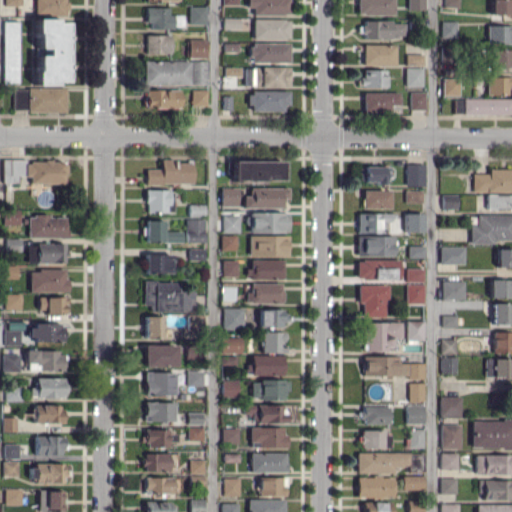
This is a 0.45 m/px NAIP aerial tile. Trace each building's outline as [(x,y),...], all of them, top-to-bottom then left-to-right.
[(65,0),(33,0),(34,14),(66,13),(65,0)] [(288,0),(245,0),(245,7),(252,7),(252,13),(288,14),(288,0)] [(392,0),(356,0),(356,14),(393,14),(392,0)] [(423,9),(423,0),(406,0),(406,9),(423,9)] [(506,0),(488,0),(488,14),(507,14),(506,0)] [(187,6),(188,24),(204,24),(204,6),(187,6)] [(167,7),(146,7),(146,27),(181,27),(181,14),(167,14),(167,7)] [(252,18),(252,39),(288,39),(288,19),(252,18)] [(63,20),(34,19),(34,47),(44,47),(44,55),(34,55),(33,83),(63,83),(63,20)] [(361,20),(361,37),(403,38),(403,21),(361,20)] [(455,20),(440,21),(440,38),(455,37),(455,20)] [(2,82),(18,82),(17,21),(1,21),(2,82)] [(485,25),(485,43),(510,42),(510,25),(485,25)] [(144,34),(144,53),(169,53),(168,34),(144,34)] [(205,39),(185,38),(184,57),(204,57),(205,39)] [(288,62),(288,42),(249,42),(249,62),(288,62)] [(394,44),(362,44),(362,65),(394,64),(394,44)] [(489,67),(509,67),(509,49),(489,49),(489,67)] [(422,53),(404,54),(405,64),(422,63),(422,53)] [(205,61),(143,60),(142,84),(205,84),(205,61)] [(239,66),(223,66),(223,75),(239,75),(239,66)] [(421,86),(421,67),(404,67),(404,86),(421,86)] [(384,86),(384,69),(360,69),(360,87),(384,86)] [(485,94),(511,94),(510,76),(484,76),(485,94)] [(442,95),(457,95),(457,78),(442,77),(442,95)] [(64,111),(64,87),(26,87),(27,112),(64,111)] [(12,109),(26,109),(26,89),(11,89),(12,109)] [(177,89),(143,89),(143,107),(178,107),(177,89)] [(190,105),(205,105),(205,89),(190,90),(190,105)] [(288,90),(247,91),(247,109),(288,109),(288,90)] [(398,104),(398,91),(362,92),(362,111),(389,110),(389,104),(398,104)] [(423,91),(409,92),(409,109),(424,109),(423,91)] [(461,114),(511,113),(511,97),(461,99),(461,114)] [(2,182),(17,182),(17,175),(29,175),(28,183),(64,183),(64,161),(25,160),(25,159),(2,159),(2,182)] [(231,161),(231,180),(281,179),(280,160),(231,161)] [(191,183),(191,161),(159,161),(159,168),(144,168),(144,183),(191,183)] [(423,163),(404,164),(404,185),(423,185),(423,163)] [(358,182),(384,181),(384,166),(358,166),(358,182)] [(511,191),(511,168),(487,168),(487,173),(471,173),(471,191),(511,191)] [(237,205),(236,187),(219,187),(220,205),(237,205)] [(242,207),(282,207),(282,198),(287,198),(287,187),(246,187),(246,195),(242,194),(242,207)] [(172,212),(172,189),(144,189),(144,212),(172,212)] [(390,189),(362,190),(362,207),(390,207),(390,189)] [(421,190),(403,190),(403,202),(421,202),(421,190)] [(511,193),(484,194),(484,210),(511,209),(511,193)] [(455,194),(440,194),(440,208),(455,208),(455,194)] [(187,216),(203,216),(203,204),(187,204),(187,216)] [(17,224),(17,209),(2,209),(2,224),(17,224)] [(287,211),(247,212),(247,232),(287,232),(287,211)] [(379,232),(379,221),(390,221),(390,212),(356,213),(356,233),(379,232)] [(421,231),(422,212),(403,212),(403,231),(421,231)] [(238,231),(238,214),(221,215),(221,232),(238,231)] [(511,214),(475,214),(475,224),(468,224),(467,243),(491,244),(492,239),(511,239),(511,214)] [(65,215),(26,215),(26,237),(65,237),(65,215)] [(184,241),(203,242),(203,218),(185,218),(184,241)] [(181,241),(181,231),(161,231),(161,220),(144,220),(144,241),(181,241)] [(220,249),(235,249),(234,234),(219,235),(220,249)] [(248,255),(287,255),(287,234),(247,235),(248,255)] [(392,255),(393,235),(356,235),(355,255),(392,255)] [(19,238),(4,238),(4,250),(19,250),(19,238)] [(64,243),(34,242),(34,246),(25,246),(25,262),(64,262),(64,243)] [(423,245),(406,245),(406,257),(423,257),(423,245)] [(462,263),(462,246),(438,246),(438,263),(462,263)] [(203,260),(203,248),(187,248),(187,260),(203,260)] [(511,248),(495,248),(495,266),(511,266),(511,248)] [(169,273),(170,254),(143,253),(143,272),(169,273)] [(235,259),(221,260),(221,276),(236,276),(235,259)] [(281,259),(249,259),(249,279),(282,278),(281,259)] [(398,260),(356,259),(355,278),(398,280),(398,260)] [(16,278),(16,265),(2,265),(2,278),(16,278)] [(404,281),(422,281),(422,268),(404,268),(404,281)] [(28,291),(65,291),(65,269),(28,269),(28,291)] [(511,278),(487,279),(487,297),(511,296),(511,278)] [(462,280),(439,280),(440,299),(462,299),(462,280)] [(148,311),(179,311),(179,281),(142,281),(142,304),(148,304),(148,311)] [(220,299),(233,300),(234,282),(220,282),(220,299)] [(281,282),(246,283),(246,302),(281,302),(281,282)] [(404,303),(422,303),(422,283),(404,283),(404,303)] [(357,284),(357,302),(360,302),(360,316),(384,316),(385,285),(357,284)] [(180,291),(181,311),(193,311),(193,291),(180,291)] [(19,308),(19,293),(2,293),(3,309),(19,308)] [(36,312),(63,312),(64,296),(36,296),(36,312)] [(490,323),(511,324),(511,303),(491,302),(490,323)] [(241,307),(221,307),(221,328),(241,329),(241,307)] [(258,309),(257,326),(283,326),(283,309),(258,309)] [(455,327),(455,315),(440,315),(440,327),(455,327)] [(161,316),(143,316),(143,336),(160,337),(161,316)] [(421,339),(422,320),(404,320),(404,339),(421,339)] [(4,329),(22,329),(22,321),(4,321),(4,329)] [(399,321),(362,322),(362,349),(391,349),(391,337),(399,337),(399,321)] [(61,323),(27,323),(27,340),(61,340),(61,323)] [(19,344),(19,330),(2,330),(2,345),(19,344)] [(260,352),(283,352),(283,331),(261,331),(260,352)] [(491,352),(511,352),(511,331),(491,331),(491,352)] [(240,336),(219,337),(220,353),(240,352),(240,336)] [(454,339),(439,339),(439,353),(453,353),(454,339)] [(142,366),(174,365),(174,344),(142,344),(142,366)] [(23,350),(23,362),(37,362),(36,369),(61,369),(62,350),(23,350)] [(18,370),(18,353),(0,353),(0,370),(18,370)] [(248,374),(281,375),(282,355),(249,354),(248,374)] [(235,355),(219,355),(220,364),(235,364),(235,355)] [(396,355),(360,356),(361,376),(422,375),(422,362),(396,362),(396,355)] [(439,372),(454,373),(454,356),(439,356),(439,372)] [(509,358),(483,358),(483,376),(509,376),(509,358)] [(185,385),(202,385),(201,370),(185,370),(185,385)] [(172,372),(143,371),(143,394),(171,394),(172,372)] [(62,377),(34,377),(34,388),(29,388),(29,395),(34,395),(34,397),(61,397),(62,377)] [(236,380),(220,379),(220,396),(236,396),(236,380)] [(281,399),(282,391),(287,391),(287,380),(249,379),(249,398),(281,399)] [(422,382),(407,382),(407,401),(422,402),(422,382)] [(20,400),(20,387),(3,387),(3,400),(20,400)] [(504,397),(491,392),(488,402),(501,406),(504,397)] [(459,395),(438,396),(439,416),(459,415),(459,395)] [(173,402),(143,401),(143,420),(173,421),(173,402)] [(61,422),(61,404),(33,404),(33,422),(61,422)] [(283,404),(242,404),(242,413),(251,413),(251,422),(283,422),(283,404)] [(404,404),(404,423),(422,423),(422,404),(404,404)] [(387,423),(386,406),(360,406),(360,424),(387,423)] [(201,412),(186,412),(185,423),(201,424),(201,412)] [(15,431),(15,417),(2,417),(1,431),(15,431)] [(469,447),(511,447),(511,419),(469,420),(469,447)] [(458,423),(439,424),(439,448),(458,447),(458,423)] [(201,440),(201,426),(187,426),(186,440),(201,440)] [(283,426),(248,427),(248,442),(256,442),(256,447),(283,447),(283,426)] [(236,427),(220,428),(220,443),(236,442),(236,427)] [(167,445),(167,441),(176,441),(176,434),(167,434),(167,428),(141,429),(142,446),(167,445)] [(421,447),(422,429),(408,428),(407,447),(421,447)] [(359,431),(359,447),(388,447),(388,431),(359,431)] [(34,454),(61,454),(61,435),(33,435),(34,454)] [(17,444),(2,444),(2,458),(17,458),(17,444)] [(167,452),(141,453),(142,471),(167,471),(167,452)] [(249,472),(285,471),(284,452),(248,452),(249,472)] [(355,452),(355,472),(392,472),(392,466),(408,467),(407,471),(422,471),(422,453),(355,452)] [(455,468),(455,452),(438,452),(438,468),(455,468)] [(509,454),(472,454),(473,474),(510,473),(509,454)] [(202,459),(188,459),(188,473),(202,473),(202,459)] [(17,461),(2,460),(1,475),(16,476),(17,461)] [(202,474),(188,475),(188,484),(202,484),(202,474)] [(421,475),(400,476),(400,489),(421,489),(421,475)] [(171,477),(143,476),(143,492),(171,493),(171,477)] [(284,477),(257,476),(257,494),(283,495),(284,477)] [(355,476),(355,497),(391,497),(391,477),(355,476)] [(454,493),(454,477),(439,477),(439,493),(454,493)] [(237,478),(221,478),(221,496),(238,495),(237,478)] [(510,479),(477,480),(478,499),(510,498),(510,479)] [(20,488),(3,488),(3,504),(20,504),(20,488)] [(62,490),(37,490),(36,510),(61,510),(62,490)] [(188,511),(202,511),(202,498),(188,499),(188,511)] [(245,511),(282,511),(283,499),(246,498),(245,511)] [(168,511),(168,500),(143,501),(143,511),(168,511)] [(388,511),(389,502),(360,501),(359,511),(388,511)] [(219,511),(236,511),(236,503),(219,502),(219,511)] [(456,511),(456,503),(438,503),(438,511),(456,511)] [(473,511),(511,511),(511,503),(474,503),(473,511)]
